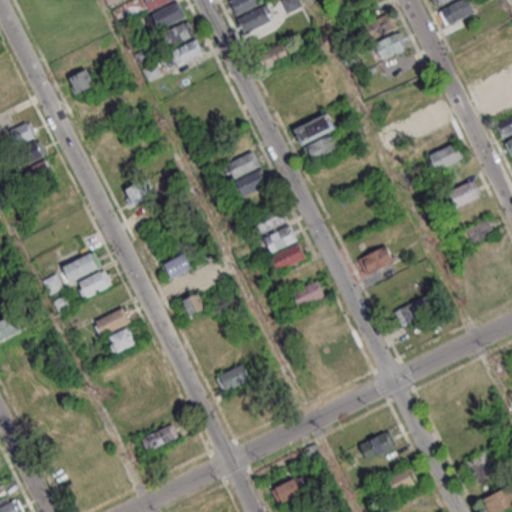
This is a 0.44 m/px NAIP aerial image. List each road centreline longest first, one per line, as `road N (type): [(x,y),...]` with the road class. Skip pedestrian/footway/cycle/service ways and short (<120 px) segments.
road 1 (residential): [(460,511),(205,0)]
road 2 (residential): [(251,511),(0,11)]
road 3 (residential): [(126,511),(511,321)]
road 4 (residential): [(410,0),(511,208)]
